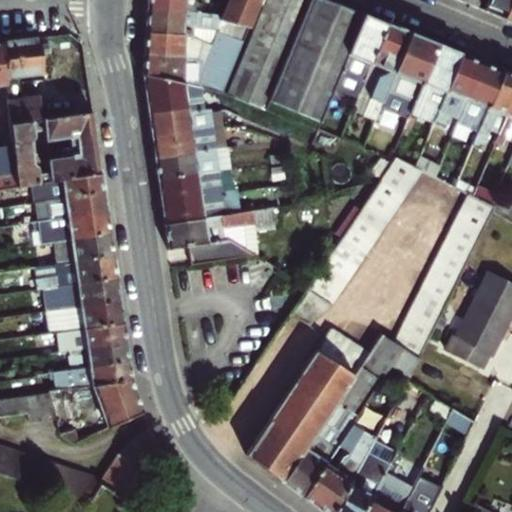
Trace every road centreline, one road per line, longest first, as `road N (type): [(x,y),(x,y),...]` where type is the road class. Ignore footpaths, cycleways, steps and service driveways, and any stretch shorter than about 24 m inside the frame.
road 1 (tertiary): [(110,0),(110,51),(168,394),(200,452),(230,479)]
road 2 (residential): [(511,49),(390,0)]
